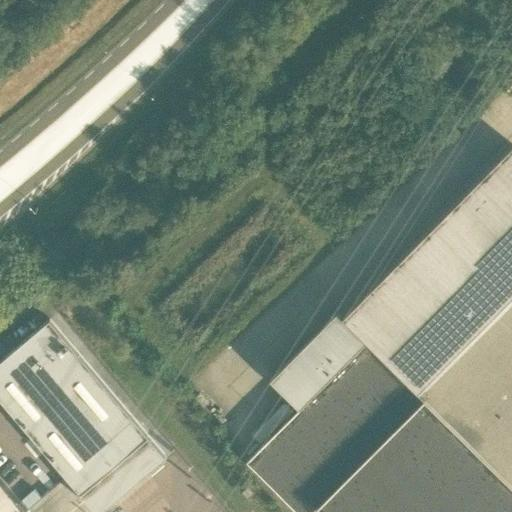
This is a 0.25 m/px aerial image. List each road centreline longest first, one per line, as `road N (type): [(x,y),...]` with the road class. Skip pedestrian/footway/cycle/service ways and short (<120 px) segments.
road 1 (primary): [(0,217),(221,0)]
road 2 (primary): [(173,0),(0,157)]
road 3 (track): [(109,330),(212,452),(244,511)]
